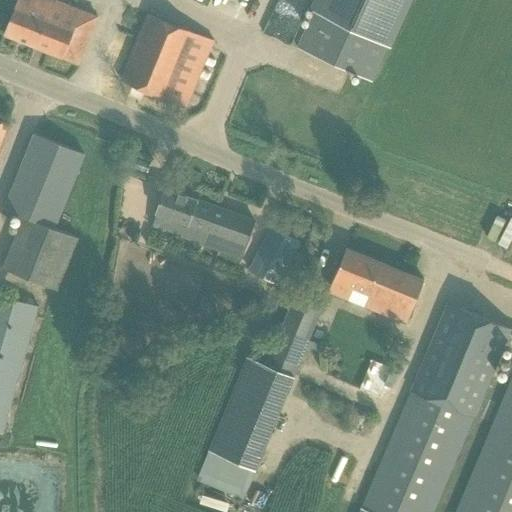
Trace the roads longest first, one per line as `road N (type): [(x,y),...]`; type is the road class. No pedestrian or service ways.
road 1 (unclassified): [(489,264),(0,68)]
road 2 (unknown): [(299,189),(339,91),(336,63),(254,23)]
road 3 (unknown): [(40,84),(0,198)]
